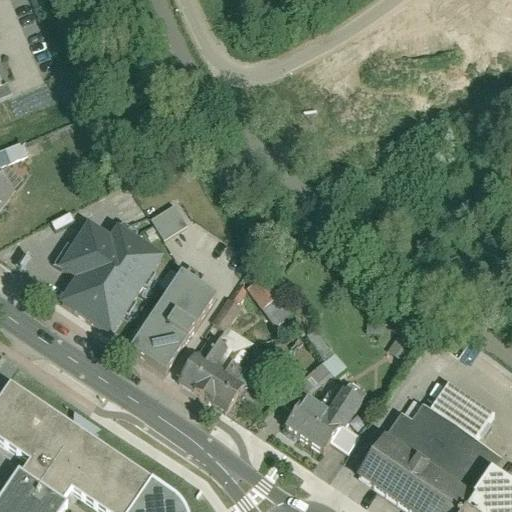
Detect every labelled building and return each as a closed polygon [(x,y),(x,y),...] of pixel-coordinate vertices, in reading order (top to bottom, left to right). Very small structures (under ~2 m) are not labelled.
[(0,185),(0,210),(12,194),(0,185)] [(174,211),(150,226),(163,246),(186,231),(174,211)] [(86,235),(72,257),(136,300),(161,264),(139,250),(134,258),(119,247),(114,254),(86,235)] [(280,321),(271,310),(280,303),(263,280),(247,292),(274,326),(280,321)] [(174,282),(127,355),(171,383),(203,335),(218,310),(174,282)] [(203,335),(171,383),(224,418),(256,369),(203,335)] [(304,399),(345,369),(335,356),(295,387),(304,399)] [(10,388),(0,402),(0,447),(27,466),(0,506),(0,511),(62,511),(73,496),(98,511),(187,511),(182,505),(176,499),(10,388)] [(399,418),(353,486),(392,511),(511,511),(511,494),(490,479),(501,463),(474,446),(491,421),(446,391),(428,418),(421,413),(412,427),(399,418)] [(301,407),(280,439),(322,466),(361,407),(341,393),(323,421),(301,407)]
